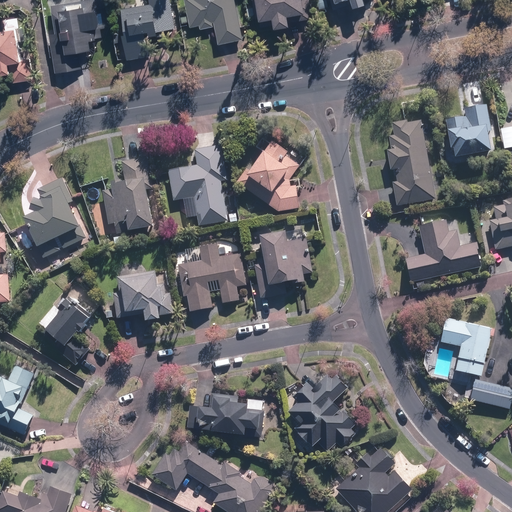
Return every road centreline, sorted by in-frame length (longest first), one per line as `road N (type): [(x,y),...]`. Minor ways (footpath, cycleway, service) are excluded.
road 1 (residential): [(323,74),(78,117),(0,151)]
road 2 (residential): [(323,74),(374,317)]
road 3 (residential): [(374,317),(393,370),(432,430),(511,496)]
road 4 (residential): [(167,360),(141,427),(121,447),(96,443),(93,416),(111,385),(145,365)]
road 5 (residential): [(374,317),(167,360)]
road 6 (residential): [(323,74),(366,46),(511,16)]
road 7 (residential): [(511,54),(377,81),(323,74)]
road 8 (unknown): [(374,317),(406,300),(511,276)]
